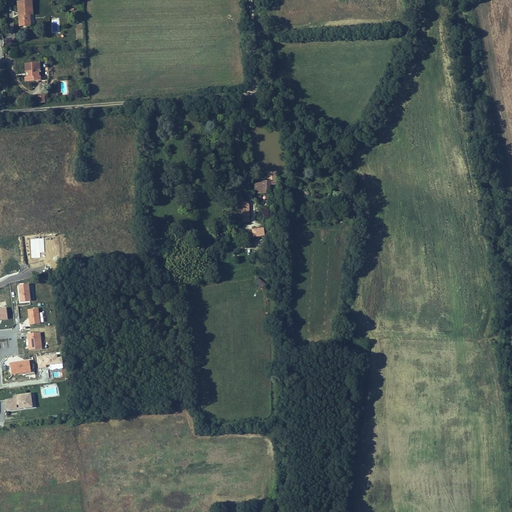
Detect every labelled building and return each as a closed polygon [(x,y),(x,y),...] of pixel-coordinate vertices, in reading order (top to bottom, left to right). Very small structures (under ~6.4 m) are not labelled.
[(31,12),(34,12),(34,2),(23,3),(23,16),(20,16),(20,27),(25,27),(25,23),(31,23),(31,16),(31,12)] [(24,64),(24,72),(23,72),(23,79),(25,79),(25,83),(39,82),(39,75),(41,75),(41,74),(40,62),(37,63),(24,64)] [(275,185),(276,185),(276,180),(276,173),(267,173),(267,182),(257,181),(257,193),(269,193),(269,185),(272,186),(275,185)] [(249,222),(250,202),(242,202),(242,198),(239,198),(239,201),(237,201),(237,217),(242,217),(242,222),(249,222)] [(263,234),(267,234),(267,230),(263,230),(263,228),(252,229),(253,238),(263,237),(263,234)] [(258,279),(255,283),(263,289),(266,285),(258,279)] [(29,284),(18,285),(19,302),(30,300),(29,284)] [(38,308),(27,310),(30,324),(40,323),(38,308)] [(40,333),(27,335),(29,351),(42,350),(40,333)] [(56,355),(37,357),(38,369),(46,368),(45,366),(62,364),(61,358),(57,359),(56,355)] [(29,360),(11,363),(12,374),(30,372),(29,360)] [(17,399),(8,400),(9,410),(19,409),(18,406),(25,405),(25,408),(34,407),(33,397),(29,398),(29,394),(16,396),(17,399)]
